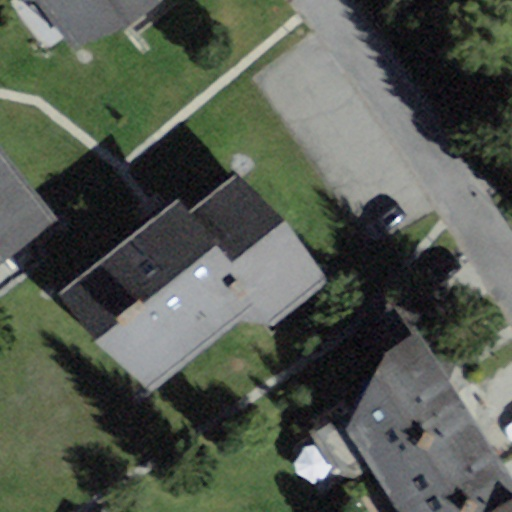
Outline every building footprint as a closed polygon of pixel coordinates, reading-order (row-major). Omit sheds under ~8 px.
[(37,0),(75,49),(128,26),(158,0),(37,0)] [(0,261),(56,218),(0,147),(0,261)] [(175,192),(59,290),(149,397),(253,309),(272,331),(329,282),(233,169),(188,207),(175,192)] [(346,430),(379,482),(475,418),(419,331),(384,353),(346,430)] [(379,482),(399,511),(492,511),(511,498),(511,473),(475,418),(379,482)] [(511,511),(511,498),(492,511),(511,511)]
